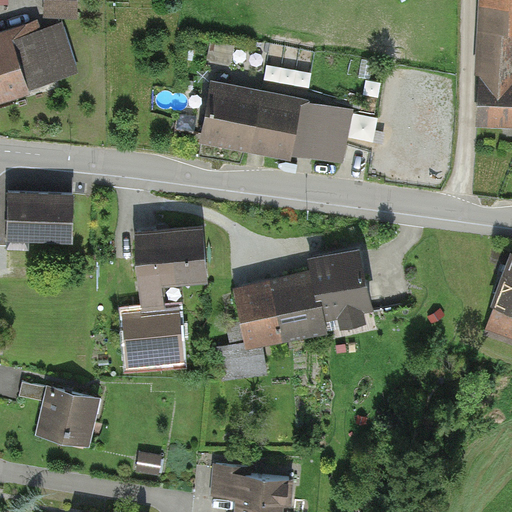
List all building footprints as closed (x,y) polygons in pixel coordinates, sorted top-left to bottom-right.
[(78,0),(48,0),(48,16),(79,16),(78,0)] [(511,0),(484,0),(478,117),(511,119),(511,0)] [(0,99),(59,80),(40,23),(0,35),(0,99)] [(341,170),(351,114),(205,89),(195,144),(341,170)] [(72,194),(6,193),(6,233),(72,234),(72,194)] [(209,273),(204,225),(135,232),(139,280),(209,273)] [(376,321),(357,245),(299,259),(306,295),(317,335),(376,321)] [(511,256),(507,254),(488,307),(511,316),(511,256)] [(306,295),(231,316),(242,357),(317,335),(306,295)] [(123,315),(129,362),(184,355),(178,308),(123,315)] [(98,395),(43,385),(35,429),(90,440),(98,395)] [(231,511),(275,511),(276,506),(290,507),(293,464),(211,459),(208,500),(232,502),(231,511)]
